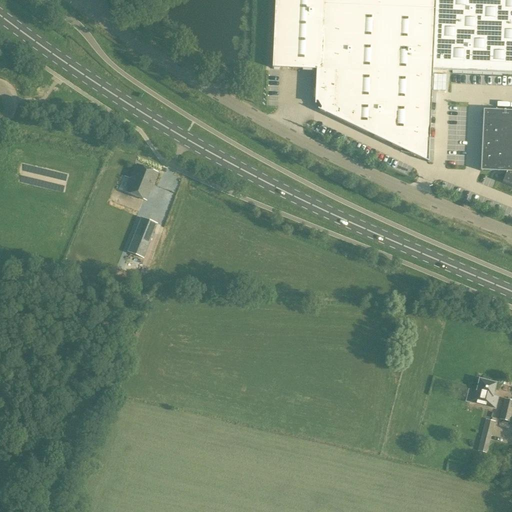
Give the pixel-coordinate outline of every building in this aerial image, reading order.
[(428,163),(432,69),(511,72),(511,0),(274,0),(272,69),(316,71),(314,109),(428,163)] [(511,112),(482,111),(480,172),(506,173),(502,183),(511,187),(511,112)] [(136,165),(125,193),(146,202),(157,174),(136,165)] [(112,202),(107,217),(133,226),(138,212),(112,202)] [(131,250),(135,235),(127,233),(123,248),(131,250)] [(479,381),(476,393),(484,395),(481,405),(494,408),(496,398),(491,396),(494,384),(479,381)] [(511,401),(504,399),(499,420),(511,422),(511,401)]
